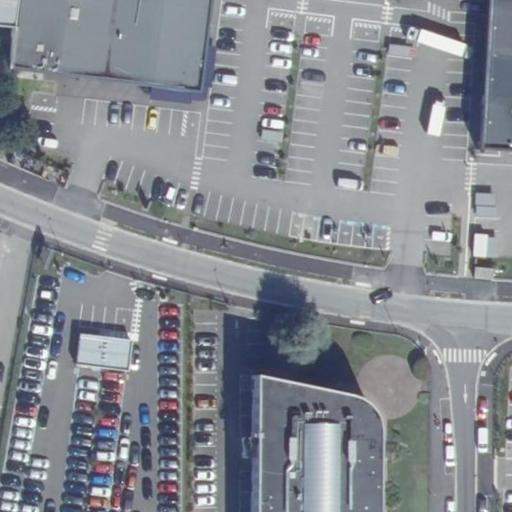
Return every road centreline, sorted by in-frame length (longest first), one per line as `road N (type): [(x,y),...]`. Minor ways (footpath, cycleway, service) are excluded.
road 1 (unclassified): [(0,198),(105,242),(271,287),(466,317)]
road 2 (unknown): [(20,243),(85,277),(56,511)]
road 3 (unclassified): [(466,317),(467,511)]
